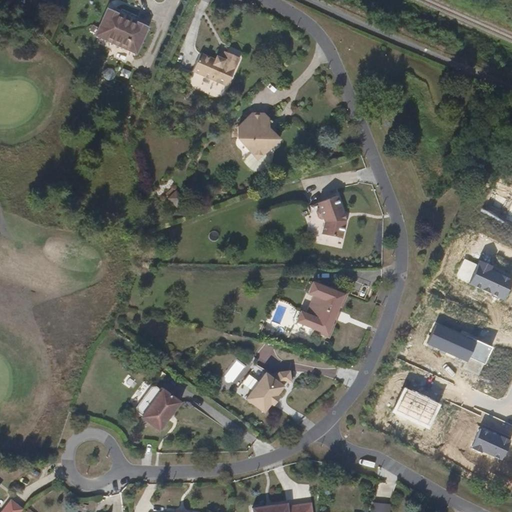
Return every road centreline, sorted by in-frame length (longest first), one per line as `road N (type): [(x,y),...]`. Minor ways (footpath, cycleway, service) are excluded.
road 1 (residential): [(270,0),(326,44),(400,235),(401,278),(375,350),(323,427)]
road 2 (unclassified): [(511,88),(312,0)]
road 3 (residential): [(323,427),(279,454),(236,467),(116,470)]
road 4 (residential): [(323,427),(344,448),(385,460),(476,511)]
road 5 (residential): [(116,470),(116,449),(105,437),(77,439),(69,469),(88,484),(104,482)]
